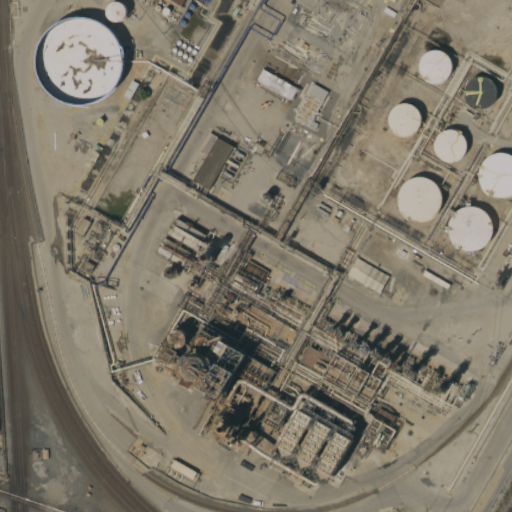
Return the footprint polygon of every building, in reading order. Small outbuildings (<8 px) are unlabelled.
[(116,22),(115,22),(113,21),(111,21),(110,20),(108,19),(107,17),(107,16),(106,14),(106,12),(106,10),(106,9),(107,7),(108,5),(109,4),(111,3),(112,2),(114,2),(116,1),(117,1),(119,2),(121,3),(122,4),(124,5),(125,6),(126,8),(126,10),(126,11),(126,13),(126,15),(125,16),(124,18),(123,19),(122,20),(120,21),(118,22),(116,22)] [(235,16),(231,14),(235,6),(239,8),(235,16)] [(94,104),(86,106),(78,107),(70,106),(63,104),(56,100),(50,96),(44,90),(40,84),(36,77),(34,69),(34,61),(35,53),(37,46),(40,39),(45,32),(50,27),(57,23),(64,19),(71,17),(79,17),(87,17),(94,20),(101,23),(108,28),(113,33),(118,40),(121,47),(123,54),(123,62),(123,70),(121,77),(117,85),(113,91),(107,96),(101,101),(94,104)] [(437,83),(434,83),(431,83),(429,82),(426,81),(424,79),(422,77),(421,75),(420,72),(419,69),(419,67),(419,64),(420,61),(421,59),(423,56),(425,54),(427,53),(429,52),(432,51),(435,51),(438,51),(440,52),(443,53),(445,55),(447,57),(449,59),(450,62),(450,64),(450,67),(450,70),(449,73),(448,75),(447,77),(445,79),(442,81),(440,82),(437,83)] [(492,104),(489,106),(487,107),(484,108),(481,109),(478,108),(475,108),(472,106),(470,105),(468,103),(466,100),(465,97),(464,94),(464,91),(464,89),(465,86),(466,83),(468,80),(470,78),(472,77),(475,75),(478,75),(481,74),(484,74),(487,75),(489,76),(492,78),(494,80),(496,83),(497,85),(498,88),(498,91),(498,94),(497,97),(496,100),(494,102),(492,104)] [(133,81),(139,84),(130,100),(124,96),(133,81)] [(317,112),(318,113),(317,115),(316,114),(312,121),(317,124),(314,130),(293,118),(297,113),(295,112),(297,109),(298,110),(308,93),(313,84),(328,92),(317,112)] [(413,133),(411,134),(408,135),(405,136),(402,136),(400,136),(397,135),(394,133),(392,132),(390,129),(389,127),(388,124),(387,122),(387,119),(388,116),(389,113),(390,111),(392,109),(394,107),(396,105),(399,104),(402,104),(404,104),(407,104),(410,105),(412,106),(415,108),(416,110),(418,113),(419,115),(419,118),(420,121),(419,124),(418,126),(417,129),(415,131),(413,133)] [(117,224),(91,209),(140,123),(167,138),(117,224)] [(454,161),(451,162),(449,162),(446,162),(443,161),(440,159),(438,157),(436,155),(435,153),(434,150),(433,147),(433,144),(434,141),(435,139),(436,136),(438,134),(440,132),(443,131),(445,130),(448,129),(451,129),(454,130),(457,131),(459,132),(461,134),(463,136),(465,138),(466,141),(466,144),(466,147),(466,150),(465,152),(463,155),(461,157),(459,159),(457,160),(454,161)] [(208,189),(192,180),(206,156),(198,151),(208,132),(217,137),(216,137),(233,147),(208,189)] [(94,162),(87,158),(95,144),(102,148),(94,162)] [(511,193),(509,194),(506,196),(502,196),(498,196),(495,195),(491,194),(488,192),(485,189),(483,187),(481,183),(480,180),(479,176),(479,172),(480,168),(481,165),(483,162),(486,159),(489,156),(492,155),(496,153),(499,153),(503,153),(507,154),(510,155),(511,156),(511,193)] [(428,221),(424,222),(420,223),(416,222),(412,222),(409,220),(405,218),(402,215),(400,212),(398,209),(397,205),(396,201),(396,197),(397,193),(399,190),(401,186),(403,183),(406,181),(410,179),(414,178),(418,177),(421,177),(425,178),(429,179),(432,182),(435,184),(438,187),(440,191),(441,195),(441,199),(441,202),(441,206),(439,210),(437,213),(434,216),(431,219),(428,221)] [(269,201),(267,202),(266,202),(264,201),(263,201),(262,200),(262,198),(262,197),(262,195),(263,194),(264,193),(266,193),(267,193),(268,193),(269,194),(270,195),(271,197),(271,199),(270,199),(269,201)] [(482,248),(478,250),(475,251),(471,252),(467,252),(463,251),(459,249),(455,247),(452,245),(450,241),(448,238),(447,234),(446,230),(446,226),(447,222),(449,218),(451,215),(453,212),(457,209),(460,207),(464,206),(468,206),(472,206),(476,207),(480,208),(483,210),(486,213),(488,216),(490,220),(492,223),(492,227),(492,231),(491,235),(490,239),(488,243),(485,246),(482,248)] [(338,219),(335,224),(330,221),(333,216),(338,219)] [(82,237),(74,232),(83,218),(90,222),(82,237)] [(206,235),(197,251),(167,234),(176,218),(206,235)] [(190,253),(183,266),(157,251),(165,238),(190,253)] [(388,276),(386,281),(395,287),(390,296),(380,291),(379,293),(353,278),(351,281),(347,278),(348,276),(347,275),(356,258),(388,276)] [(94,266),(89,274),(78,267),(83,259),(94,266)] [(268,272),(262,282),(241,270),(247,260),(268,272)] [(177,269),(177,270),(178,273),(177,275),(176,277),(174,278),(173,279),(171,279),(169,279),(167,278),(166,276),(165,275),(164,273),(165,271),(165,269),(167,267),(168,266),(169,266),(171,265),(173,266),(174,266),(176,268),(177,269)] [(259,285),(255,290),(234,278),(237,273),(259,285)] [(193,279),(195,279),(196,280),(198,282),(198,284),(198,285),(198,287),(197,288),(196,290),(194,290),(193,290),(191,290),(189,289),(188,288),(188,287),(187,286),(187,284),(188,282),(189,281),(190,280),(193,279)] [(298,331),(285,353),(212,311),(220,297),(233,304),(237,297),(298,331)] [(185,345),(184,346),(183,347),(181,348),(180,348),(178,348),(177,347),(175,347),(174,346),(173,345),(172,344),(171,342),(170,341),(170,339),(170,338),(171,336),(171,335),(172,333),(173,332),(174,331),(176,331),(177,330),(179,330),(180,330),(182,330),(183,331),(185,332),(186,333),(187,334),(187,335),(188,337),(188,338),(188,340),(188,341),(187,343),(186,344),(185,345)] [(205,353),(204,353),(203,353),(201,352),(200,351),(199,350),(198,348),(198,347),(198,346),(198,344),(198,343),(198,341),(199,340),(200,339),(201,338),(203,337),(204,336),(205,336),(207,336),(208,336),(210,337),(211,338),(212,339),(213,340),(214,341),(214,343),(215,344),(215,346),(214,347),(214,348),(213,350),(212,351),(211,352),(210,353),(208,353),(207,353),(205,353)] [(223,341),(232,346),(227,356),(218,351),(223,341)] [(308,346),(333,360),(336,354),(381,380),(369,402),(299,362),(308,346)] [(174,365),(172,366),(171,366),(169,366),(168,366),(166,366),(165,365),(163,364),(162,363),(161,362),(160,360),(160,358),(160,357),(160,355),(160,354),(161,352),(162,351),(163,350),(164,349),(166,348),(168,347),(169,347),(171,347),(172,348),(174,349),(175,349),(176,351),(177,352),(178,353),(178,355),(179,357),(178,358),(178,360),(177,361),(176,363),(175,364),(174,365)] [(204,379),(202,380),(200,381),(198,381),(196,381),(194,380),(192,379),(190,378),(189,377),(187,375),(186,373),(186,371),(186,368),(186,366),(186,364),(187,362),(189,360),(190,359),(192,358),(194,357),(196,356),(198,356),(200,356),(202,357),(204,358),(206,359),(208,360),(209,362),(210,364),(211,366),(211,368),(211,371),(210,373),(209,375),(208,377),(206,378),(204,379)] [(466,383),(470,385),(462,400),(460,400),(459,400),(457,398),(466,383)] [(294,453),(284,457),(282,455),(280,445),(300,410),(310,406),(312,408),(314,418),(294,453)] [(395,417),(391,426),(374,416),(379,408),(395,417)] [(305,446),(303,445),(312,429),(314,430),(321,418),(323,419),(330,417),(332,418),(334,426),(314,464),(305,468),(301,466),(299,456),(305,446)] [(386,424),(383,431),(391,436),(381,453),(369,446),(373,438),(365,433),(374,417),(386,424)] [(332,441),(333,442),(338,432),(349,429),(352,430),(352,440),(333,475),(324,479),(321,477),(319,467),(324,457),(323,456),(332,441)] [(196,472),(192,479),(170,467),(174,460),(196,472)]
